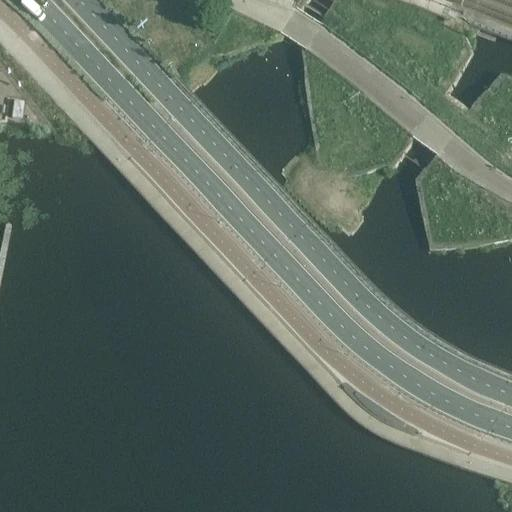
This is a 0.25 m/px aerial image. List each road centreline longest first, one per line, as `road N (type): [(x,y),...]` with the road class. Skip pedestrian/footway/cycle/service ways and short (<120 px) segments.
road 1 (primary): [(29,0),(332,318),(423,389),(511,429)]
road 2 (primary): [(511,397),(420,351),(360,301),(81,0)]
